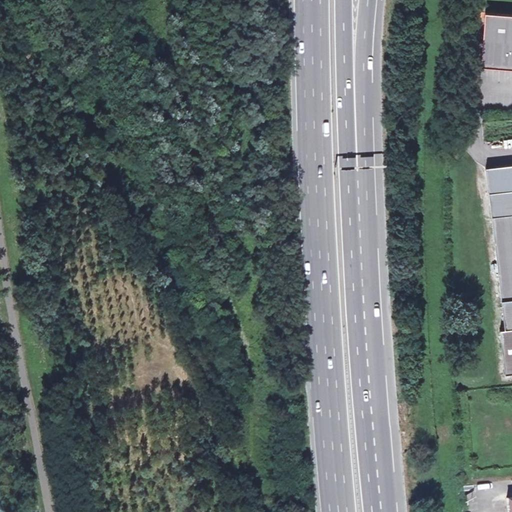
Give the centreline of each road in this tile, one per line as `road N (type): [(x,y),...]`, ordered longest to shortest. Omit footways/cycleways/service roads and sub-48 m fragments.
road 1 (motorway): [(309,0),(336,511)]
road 2 (motorway): [(379,511),(358,201)]
road 3 (motorway): [(358,201),(345,0)]
road 4 (motorway): [(358,201),(368,0)]
